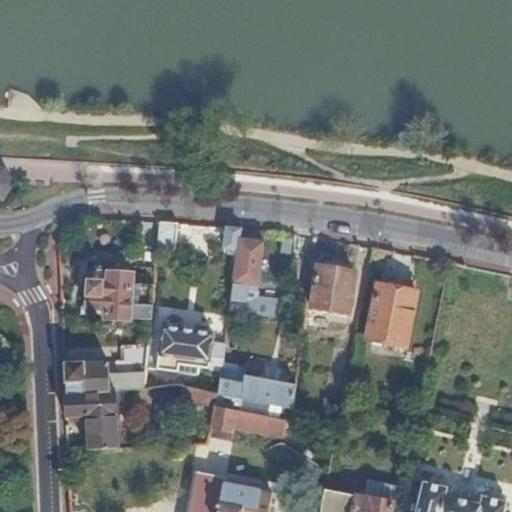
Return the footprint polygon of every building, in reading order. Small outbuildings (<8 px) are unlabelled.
[(15,186),(6,169),(0,168),(0,203),(4,204),(15,186)] [(178,228),(160,227),(157,257),(174,258),(178,228)] [(241,234),(226,233),(224,252),(238,254),(239,243),(241,234)] [(239,243),(238,254),(229,315),(241,317),(243,317),(247,293),(258,295),(265,247),(239,243)] [(348,319),(354,276),(318,270),(311,314),(348,319)] [(104,321),(129,322),(132,279),(108,278),(107,286),(86,285),(84,311),(105,313),(104,321)] [(384,278),(381,290),(414,295),(416,284),(384,278)] [(414,295),(381,290),(378,289),(367,343),(406,350),(417,296),(414,295)] [(84,311),(84,320),(104,321),(105,313),(84,311)] [(243,317),(241,317),(239,327),(268,330),(270,320),(243,317)] [(163,332),(161,343),(157,373),(178,376),(178,372),(195,374),(196,370),(221,374),(225,349),(212,347),(213,338),(163,332)] [(161,343),(149,341),(147,363),(146,372),(157,373),(161,343)] [(82,366),(64,366),(65,400),(115,395),(144,393),(146,372),(147,363),(115,365),(116,382),(109,383),(108,366),(83,367),(82,366)] [(292,412),(295,389),(244,379),(243,386),(220,382),(217,398),(216,411),(237,415),(240,415),(242,403),(292,412)] [(217,398),(182,391),(180,404),(216,411),(217,398)] [(115,395),(65,400),(66,422),(87,421),(89,453),(118,452),(115,395)] [(237,415),(216,411),(212,431),(233,435),(234,433),(237,415)] [(287,424),(240,415),(237,415),(234,433),(283,442),(287,424)] [(212,431),(210,439),(231,443),(233,435),(212,431)] [(190,511),(196,511),(203,477),(198,476),(190,511)] [(203,477),(196,511),(269,511),(272,498),(224,488),(225,481),(203,477)] [(444,500),(446,491),(423,486),(416,511),(503,511),(505,505),(481,500),(479,508),(444,500)] [(391,511),(392,506),(326,492),(321,511),(391,511)]
